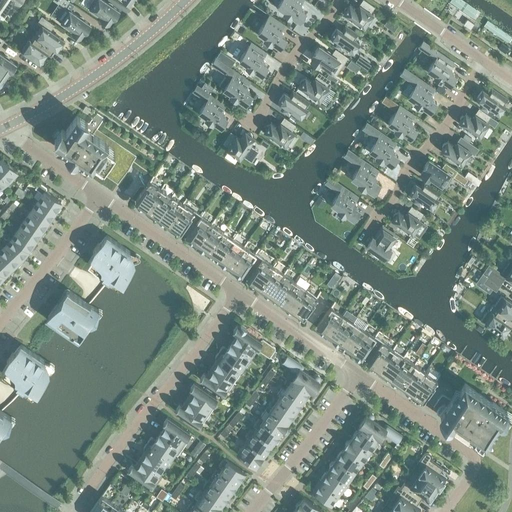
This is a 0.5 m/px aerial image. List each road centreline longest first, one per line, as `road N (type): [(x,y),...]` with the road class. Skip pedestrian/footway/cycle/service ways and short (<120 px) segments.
road 1 (residential): [(74,511),(238,292)]
road 2 (tertiary): [(13,123),(80,86),(186,0)]
road 3 (residential): [(443,511),(475,458),(359,376)]
road 4 (residential): [(373,219),(447,125),(482,61)]
road 5 (residential): [(253,511),(359,376)]
road 6 (residential): [(238,292),(97,195)]
road 7 (residential): [(0,324),(97,195)]
road 8 (residential): [(254,123),(288,62),(339,0)]
road 9 (residential): [(359,376),(238,292)]
